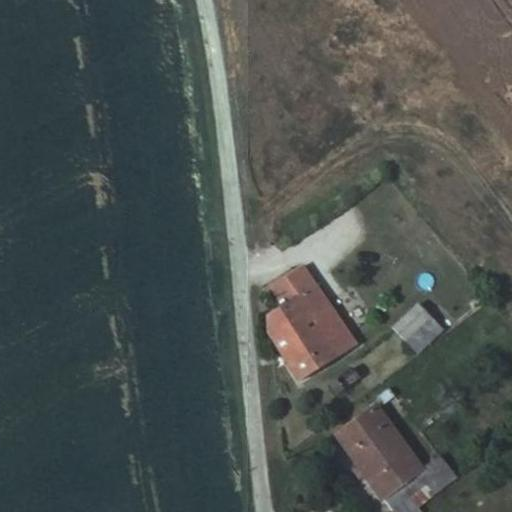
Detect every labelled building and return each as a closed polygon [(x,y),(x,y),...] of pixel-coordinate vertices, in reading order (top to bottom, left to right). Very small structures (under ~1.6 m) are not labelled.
[(383,211),(369,190),(342,209),(356,229),(383,211)] [(313,314),(332,303),(308,261),(262,288),(266,325),(297,378),(337,355),(313,314)] [(391,330),(413,350),(447,313),(425,293),(391,330)] [(332,303),(313,314),(337,355),(356,344),(332,303)] [(328,387),(334,396),(359,379),(353,370),(328,387)] [(373,405),(337,433),(385,497),(421,469),(373,405)] [(396,511),(406,511),(455,475),(440,455),(421,469),(385,497),(396,511)]
